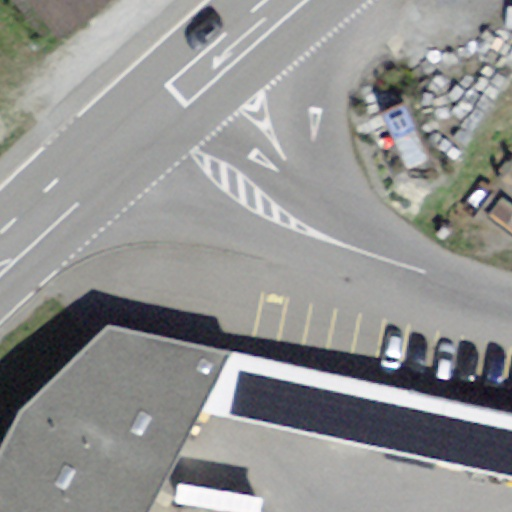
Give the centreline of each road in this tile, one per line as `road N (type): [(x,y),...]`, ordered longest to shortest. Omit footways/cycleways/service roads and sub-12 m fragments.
road 1 (unclassified): [(181,89),(303,209),(386,259),(511,302)]
road 2 (secondary): [(0,257),(181,89)]
road 3 (secondary): [(181,89),(286,0)]
